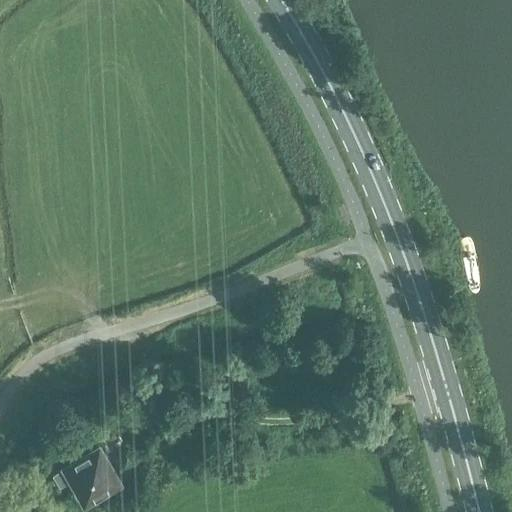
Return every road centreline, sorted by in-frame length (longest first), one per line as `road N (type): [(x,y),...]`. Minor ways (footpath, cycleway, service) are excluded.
road 1 (primary): [(476,511),(400,239),(279,0)]
road 2 (track): [(0,305),(82,297),(102,334)]
